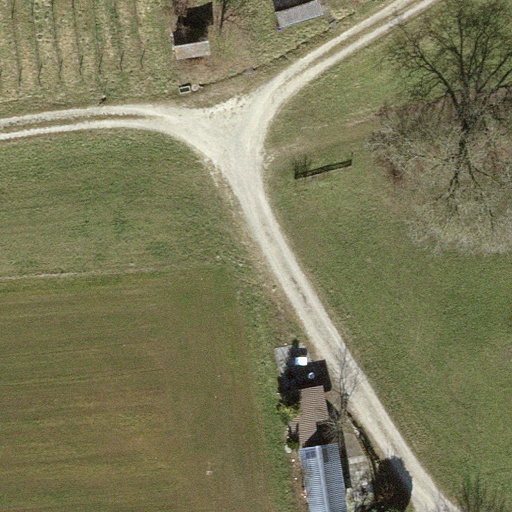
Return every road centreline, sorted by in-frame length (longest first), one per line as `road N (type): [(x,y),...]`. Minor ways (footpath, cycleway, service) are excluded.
road 1 (track): [(419,0),(300,75),(239,135),(274,242),(432,511)]
road 2 (track): [(239,135),(328,129),(511,98)]
road 3 (track): [(239,135),(99,117),(0,130)]
